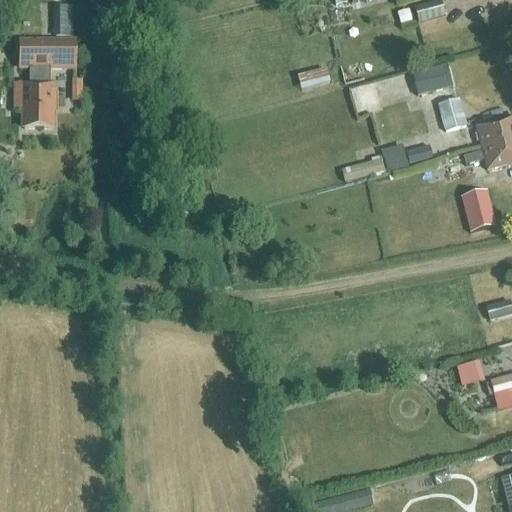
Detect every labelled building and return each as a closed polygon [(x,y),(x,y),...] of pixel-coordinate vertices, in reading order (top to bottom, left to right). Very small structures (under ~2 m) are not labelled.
[(69,8),(68,0),(49,0),(50,7),(52,7),(52,40),(73,40),(73,8),(69,8)] [(446,17),(441,1),(414,9),(418,24),(446,17)] [(74,70),(74,43),(20,43),(20,70),(29,70),(29,87),(23,87),(23,110),(22,110),(22,112),(24,112),(24,130),(51,130),(51,112),(53,112),(54,87),(49,87),(49,70),(74,70)] [(413,74),(418,93),(452,85),(447,65),(413,74)] [(326,68),(297,77),(301,91),(330,82),(326,68)] [(71,94),(82,94),(82,81),(71,81),(71,94)] [(361,114),(379,110),(373,84),(355,88),(361,114)] [(468,127),(460,99),(438,105),(445,133),(468,127)] [(511,142),(511,118),(474,129),(480,151),(511,142)] [(511,165),(511,142),(480,151),(485,172),(511,165)] [(409,156),(413,168),(434,162),(430,149),(409,156)] [(404,153),(384,158),(390,181),(412,176),(404,153)] [(474,173),(469,156),(444,163),(445,167),(438,169),(440,178),(448,176),(449,179),(474,173)] [(385,173),(382,162),(341,173),(344,184),(385,173)] [(470,234),(493,228),(484,193),(461,200),(470,234)] [(237,206),(228,199),(219,210),(228,217),(237,206)] [(511,316),(511,311),(510,302),(486,308),(489,323),(511,316)] [(462,388),(486,380),(480,361),(456,368),(462,388)] [(511,409),(511,377),(490,384),(498,414),(511,409)] [(511,478),(501,482),(508,509),(511,507),(511,478)] [(345,511),(374,505),(370,489),(305,506),(306,511),(345,511)]
